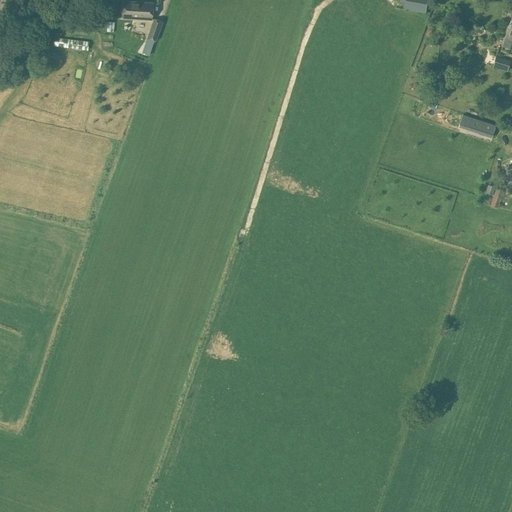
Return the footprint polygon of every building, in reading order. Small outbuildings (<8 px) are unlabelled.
[(404,9),(425,13),(427,0),(399,0),(399,2),(405,2),(404,9)] [(124,2),(123,18),(152,20),(153,4),(124,2)] [(511,18),(510,26),(501,46),(511,50),(511,18)] [(162,22),(154,19),(148,39),(155,41),(162,22)] [(56,32),(74,34),(74,33),(87,35),(88,24),(75,23),(75,24),(57,22),(56,32)] [(89,42),(74,40),(55,38),(54,46),(88,50),(89,42)] [(511,62),(507,61),(507,59),(497,56),(493,67),(507,72),(511,62)] [(492,138),(495,126),(462,115),(458,127),(492,138)] [(493,195),(495,187),(488,185),(486,193),(493,195)] [(496,188),(490,206),(498,208),(503,191),(496,188)]
